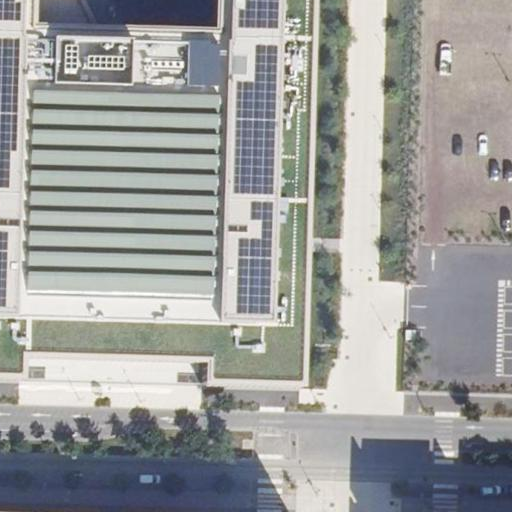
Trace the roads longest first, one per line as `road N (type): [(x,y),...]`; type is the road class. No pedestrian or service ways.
road 1 (residential): [(354,430),(368,0)]
road 2 (secondary): [(354,430),(0,421)]
road 3 (secondary): [(0,461),(353,470)]
road 4 (secondary): [(353,470),(511,475)]
road 5 (secondary): [(511,437),(354,430)]
